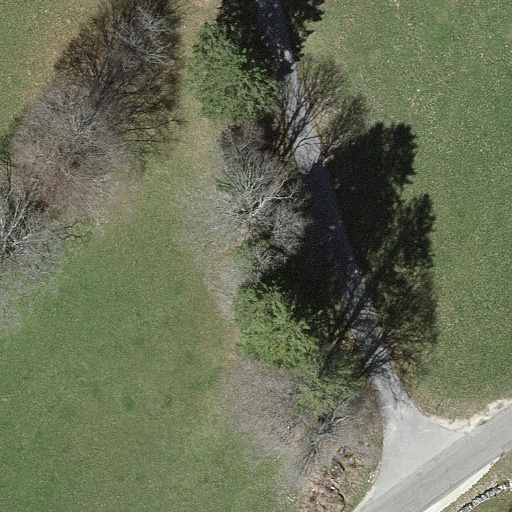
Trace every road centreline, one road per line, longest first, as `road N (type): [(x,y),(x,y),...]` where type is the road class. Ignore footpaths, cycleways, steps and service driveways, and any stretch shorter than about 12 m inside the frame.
road 1 (track): [(426,502),(306,166),(266,0)]
road 2 (unclassified): [(511,444),(413,511)]
